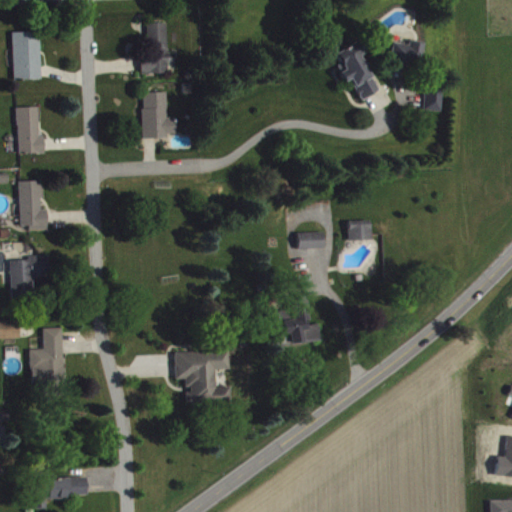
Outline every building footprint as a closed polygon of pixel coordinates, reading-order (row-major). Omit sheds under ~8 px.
[(168,28),(149,28),(150,62),(142,62),(143,79),(170,79),(169,68),(177,68),(177,58),(169,58),(168,28)] [(15,85),(43,84),(41,36),(14,37),(15,85)] [(380,96),(361,60),(365,58),(359,45),(334,59),(348,85),(351,84),(362,105),(380,96)] [(426,48),(411,46),(411,49),(394,48),(392,67),(424,70),(426,48)] [(425,116),(443,116),(444,92),(426,92),(425,116)] [(145,144),(170,143),(169,138),(178,138),(178,122),(169,123),(168,97),(144,98),(145,144)] [(19,159),(46,159),(45,141),(40,141),(40,112),(18,113),(19,159)] [(49,235),(48,214),(43,215),(42,186),(20,187),(22,232),(30,232),(30,236),(49,235)] [(372,226),(349,226),(350,246),(373,245),(372,226)] [(299,254),(326,254),(325,237),(299,238),(299,254)] [(11,264),(12,299),(34,298),(34,282),(51,281),(50,262),(11,264)] [(322,346),(320,329),(309,330),(306,302),(292,303),(295,324),(282,326),(284,339),(289,339),(291,349),(322,346)] [(0,343),(21,343),(20,325),(0,325),(0,343)] [(31,355),(32,387),(66,386),(64,333),(45,334),(45,354),(31,355)] [(176,357),(177,384),(186,384),(187,395),(187,410),(232,408),(231,392),(217,392),(216,375),(231,374),(230,355),(176,357)] [(46,511),(46,503),(87,502),(87,483),(32,485),(32,511),(46,511)]
